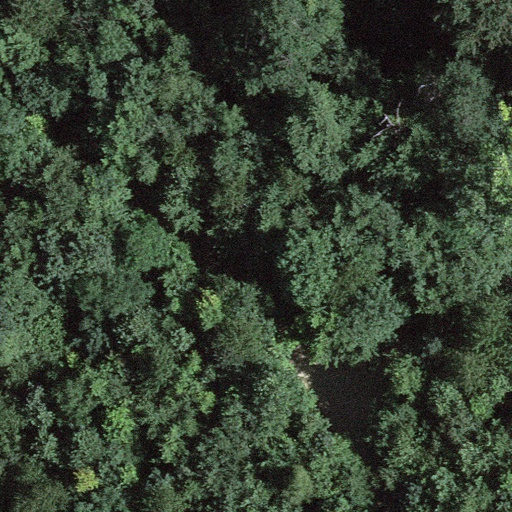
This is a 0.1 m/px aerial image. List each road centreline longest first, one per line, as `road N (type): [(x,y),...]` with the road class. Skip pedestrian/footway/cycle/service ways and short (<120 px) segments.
road 1 (track): [(396,511),(346,391),(0,80)]
road 2 (track): [(346,391),(511,285)]
